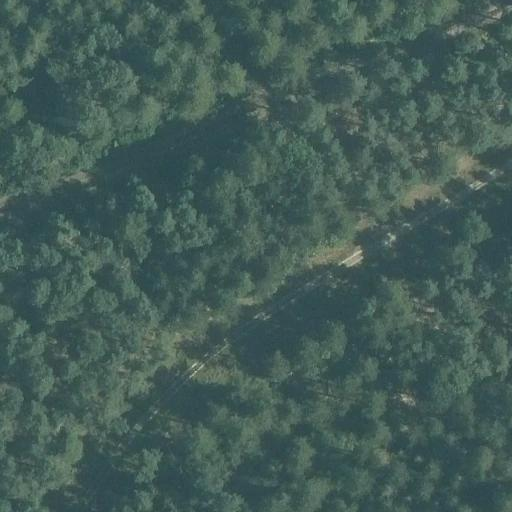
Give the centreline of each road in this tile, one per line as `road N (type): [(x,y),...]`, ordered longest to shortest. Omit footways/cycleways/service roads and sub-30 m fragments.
road 1 (track): [(80,511),(202,370),(511,159)]
road 2 (track): [(511,9),(0,225)]
road 3 (track): [(375,248),(276,109)]
